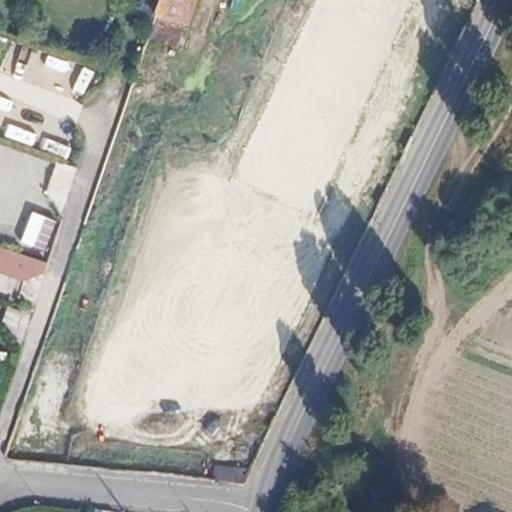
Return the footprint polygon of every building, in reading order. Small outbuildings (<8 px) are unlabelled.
[(157,0),(155,9),(185,20),(191,0),(157,0)] [(84,96),(99,74),(89,67),(74,90),(84,96)] [(0,96),(0,109),(9,112),(13,101),(0,96)] [(9,124),(5,136),(34,146),(38,134),(9,124)] [(43,138),(40,150),(68,156),(70,144),(43,138)] [(42,197),(62,206),(79,169),(58,160),(42,197)] [(15,249),(7,247),(0,269),(32,279),(46,269),(49,260),(39,257),(15,249)] [(252,463),(215,460),(214,477),(239,479),(245,477),(252,463)]
